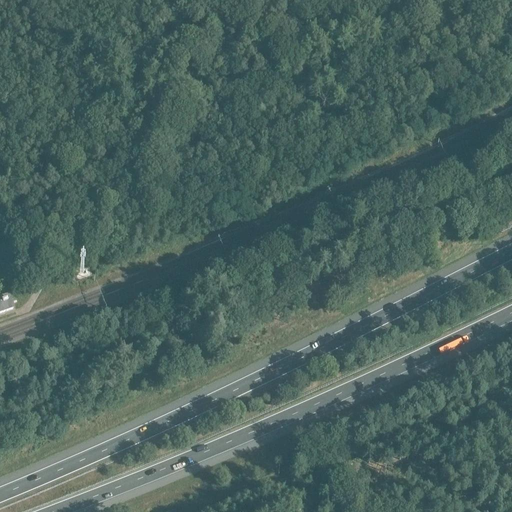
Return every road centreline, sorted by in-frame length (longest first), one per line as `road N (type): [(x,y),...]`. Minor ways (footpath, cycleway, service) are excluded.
road 1 (unclassified): [(0,282),(426,117),(477,83),(511,30)]
road 2 (motorway): [(511,250),(0,494)]
road 3 (motorway): [(54,511),(335,398),(511,315)]
road 4 (track): [(148,224),(209,0)]
road 5 (track): [(146,219),(107,0)]
road 6 (track): [(202,511),(301,476),(312,477),(341,511)]
